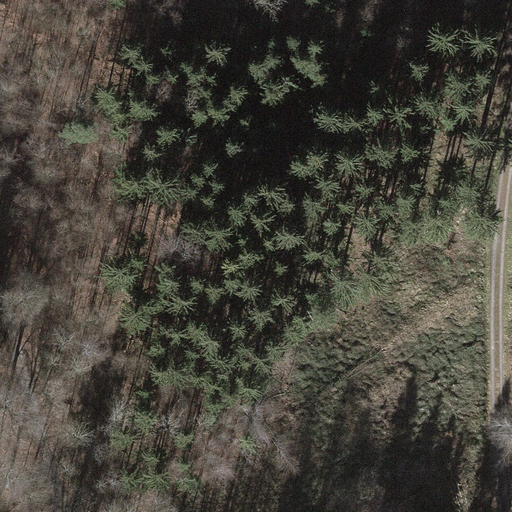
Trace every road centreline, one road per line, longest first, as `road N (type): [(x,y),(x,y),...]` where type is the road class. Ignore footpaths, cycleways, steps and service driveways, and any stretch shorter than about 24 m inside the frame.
road 1 (track): [(511,110),(498,282),(511,493)]
road 2 (track): [(60,511),(0,289)]
